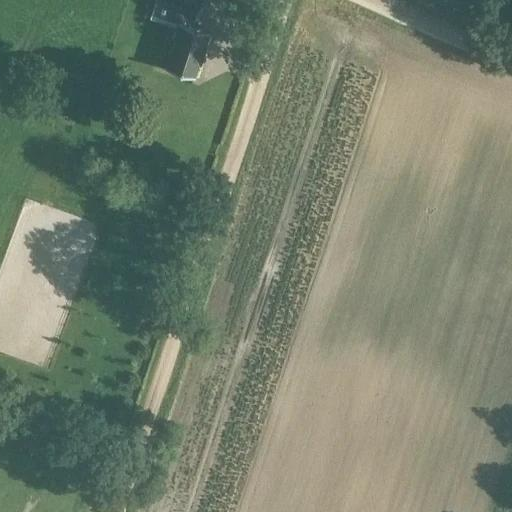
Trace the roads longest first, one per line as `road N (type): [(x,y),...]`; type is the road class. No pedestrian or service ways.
road 1 (track): [(112,511),(271,0)]
road 2 (track): [(511,63),(361,0)]
